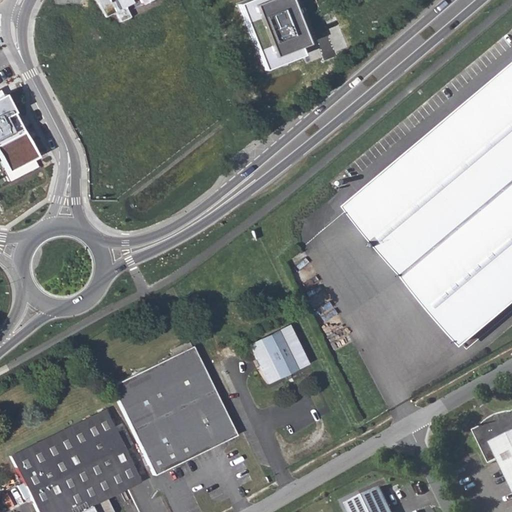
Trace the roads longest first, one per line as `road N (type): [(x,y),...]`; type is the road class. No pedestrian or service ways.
road 1 (tertiary): [(103,268),(170,242),(231,204),(478,0)]
road 2 (tertiary): [(451,0),(213,200),(172,227),(124,242),(95,240)]
road 3 (unclassified): [(408,426),(258,511)]
